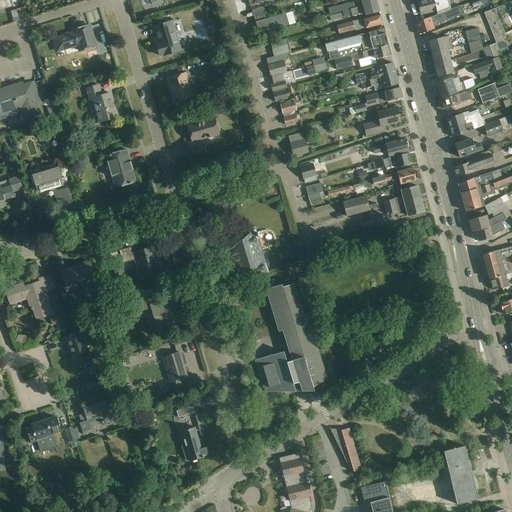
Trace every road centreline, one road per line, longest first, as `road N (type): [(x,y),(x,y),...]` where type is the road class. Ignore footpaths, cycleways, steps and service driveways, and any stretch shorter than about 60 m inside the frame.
road 1 (residential): [(264,452),(242,422),(174,203)]
road 2 (residential): [(174,203),(116,0)]
road 3 (residential): [(297,432),(477,328)]
road 4 (primary): [(444,185),(394,0)]
road 5 (residential): [(0,245),(37,247),(174,203)]
road 6 (primary): [(477,328),(444,185)]
